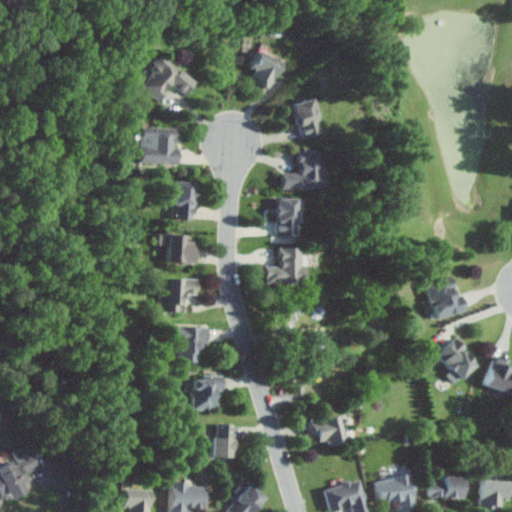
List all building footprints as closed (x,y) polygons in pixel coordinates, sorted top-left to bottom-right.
[(253,81),(262,88),(278,68),(255,49),(242,65),(256,77),(253,81)] [(191,80),(154,57),(136,87),(157,100),(167,84),(183,94),(191,80)] [(289,103),(296,139),(317,135),(310,99),(289,103)] [(135,163),(173,164),(174,128),(136,127),(135,163)] [(320,151),(293,152),(294,173),(278,173),(279,189),(321,188),(320,151)] [(168,219),(189,219),(189,181),(168,181),(168,219)] [(294,198),(272,199),(273,236),(295,236),(294,198)] [(191,262),(191,235),(163,235),(163,262),(191,262)] [(301,283),(300,247),(275,248),(275,266),(263,266),(263,284),(301,283)] [(433,319),(458,309),(445,276),(420,286),(433,319)] [(177,293),(194,293),(194,278),(156,278),(156,311),(177,311),(177,293)] [(204,343),(204,325),(172,325),(172,362),(196,362),(196,343),(204,343)] [(295,335),(303,368),(327,362),(319,329),(295,335)] [(432,355),(456,379),(473,362),(449,338),(432,355)] [(506,375),(509,362),(487,357),(480,386),(507,392),(511,376),(506,375)] [(189,410),(217,410),(217,375),(189,375),(189,410)] [(323,446),(341,441),(335,416),(307,422),(312,442),(322,440),(323,446)] [(206,437),(206,458),(230,458),(230,424),(214,424),(214,437),(206,437)] [(24,474),(37,468),(26,444),(10,451),(15,461),(0,467),(0,488),(5,500),(23,492),(20,485),(27,482),(24,474)] [(395,507),(411,505),(407,475),(371,480),(374,504),(394,501),(395,507)] [(459,477),(425,477),(425,498),(459,498),(459,477)] [(349,511),(363,511),(357,479),(320,488),(326,510),(348,505),(349,511)] [(476,510),(496,510),(496,501),(504,501),(504,481),(476,481),(476,510)] [(203,508),(203,484),(167,483),(165,511),(182,511),(183,507),(203,508)] [(222,510),(224,511),(248,511),(262,499),(247,485),(222,510)] [(146,511),(146,490),(116,489),(116,508),(126,509),(126,511),(146,511)]
